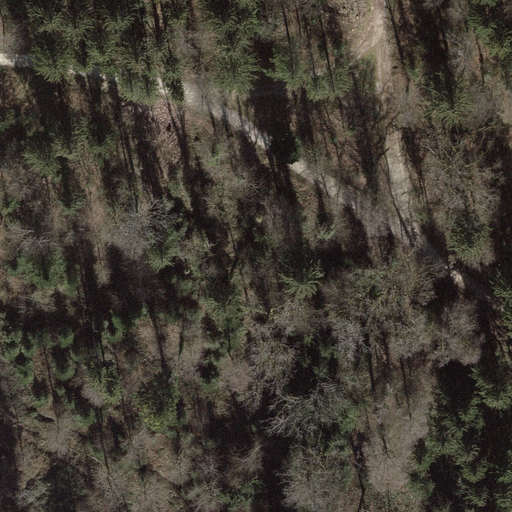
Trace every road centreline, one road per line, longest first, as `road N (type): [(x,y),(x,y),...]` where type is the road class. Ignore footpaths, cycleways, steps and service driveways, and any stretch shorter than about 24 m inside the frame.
road 1 (track): [(199,96),(511,304)]
road 2 (track): [(199,96),(293,85),(333,71),(369,38),(381,0)]
road 3 (track): [(410,236),(381,17)]
road 4 (track): [(293,85),(511,119)]
road 5 (track): [(0,56),(123,72),(199,96)]
